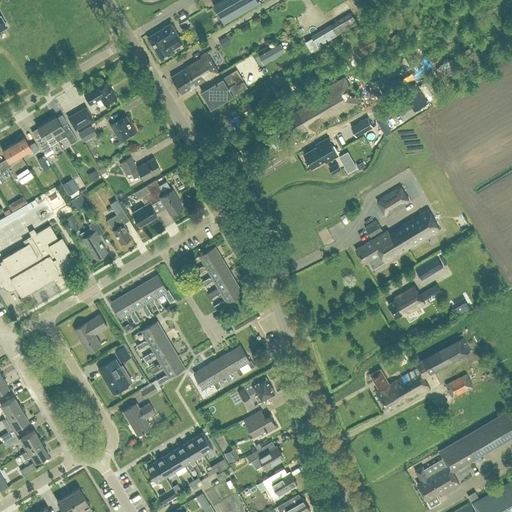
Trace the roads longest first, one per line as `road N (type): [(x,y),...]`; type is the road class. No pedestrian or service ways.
road 1 (tertiary): [(354,511),(317,432),(263,271),(230,209)]
road 2 (tertiary): [(230,209),(128,40)]
road 3 (residential): [(101,463),(109,431),(44,319)]
road 4 (residential): [(0,117),(128,40)]
road 5 (residential): [(76,459),(6,340)]
road 6 (residential): [(44,319),(159,249)]
road 7 (unknown): [(361,218),(390,183),(408,184),(414,204),(374,216)]
